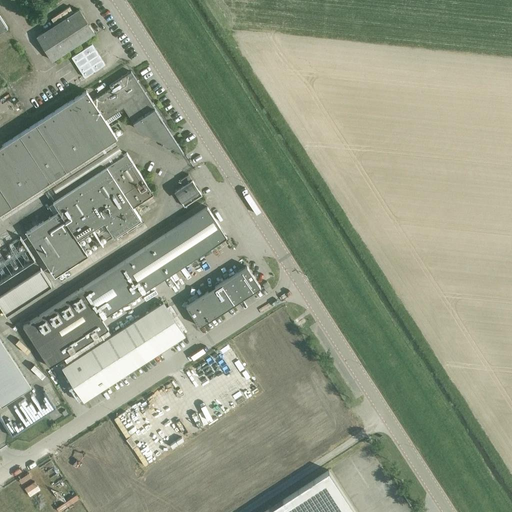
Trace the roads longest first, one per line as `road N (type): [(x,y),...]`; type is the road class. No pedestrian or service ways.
road 1 (unclassified): [(0,472),(299,281)]
road 2 (tertiary): [(299,281),(117,0)]
road 3 (tertiary): [(448,511),(299,281)]
road 4 (unknown): [(385,414),(234,511)]
